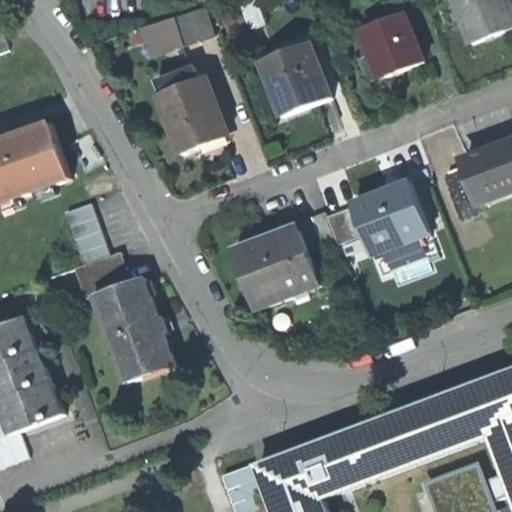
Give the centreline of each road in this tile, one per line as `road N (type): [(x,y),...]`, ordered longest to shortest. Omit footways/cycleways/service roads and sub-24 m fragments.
road 1 (residential): [(511,316),(369,371),(332,380),(288,377),(247,356),(226,330),(168,221)]
road 2 (residential): [(168,221),(511,86)]
road 3 (residential): [(168,221),(40,0)]
